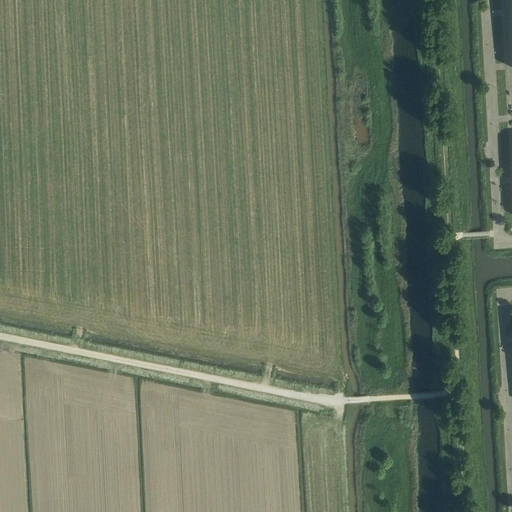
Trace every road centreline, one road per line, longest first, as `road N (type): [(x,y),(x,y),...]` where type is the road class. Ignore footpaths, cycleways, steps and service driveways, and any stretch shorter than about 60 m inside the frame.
road 1 (track): [(438,0),(465,511)]
road 2 (unclassified): [(410,397),(329,401),(0,336)]
